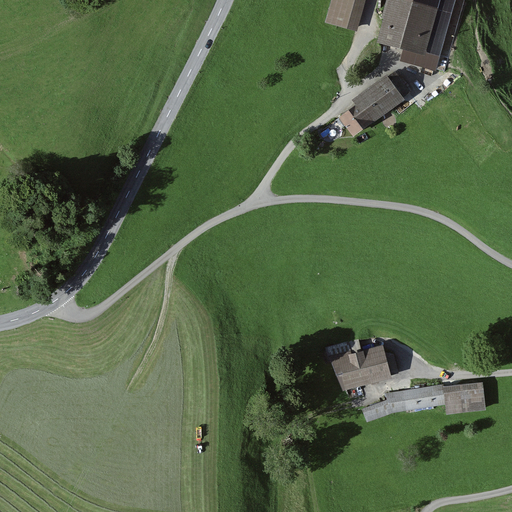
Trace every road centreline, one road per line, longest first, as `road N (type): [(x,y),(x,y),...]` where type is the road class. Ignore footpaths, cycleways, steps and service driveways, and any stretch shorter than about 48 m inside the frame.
road 1 (unclassified): [(56,300),(88,314),(235,214),(313,199),(428,212),(511,260)]
road 2 (tertiary): [(56,300),(101,248),(225,0)]
road 3 (track): [(170,258),(171,309),(70,511)]
road 4 (track): [(346,407),(311,412),(311,511)]
